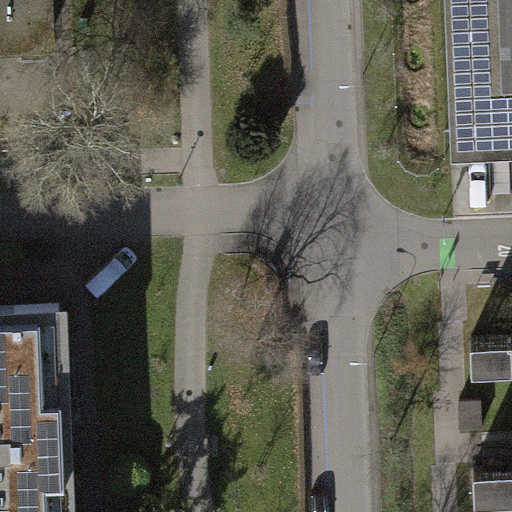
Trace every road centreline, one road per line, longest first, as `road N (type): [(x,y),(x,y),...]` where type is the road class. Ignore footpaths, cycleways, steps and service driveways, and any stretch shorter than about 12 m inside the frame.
road 1 (residential): [(0,220),(327,208)]
road 2 (residential): [(328,251),(339,511)]
road 3 (residential): [(319,0),(327,208)]
road 4 (residential): [(328,251),(511,244)]
